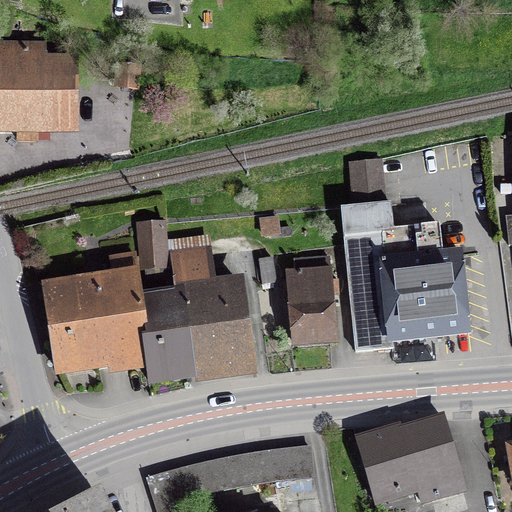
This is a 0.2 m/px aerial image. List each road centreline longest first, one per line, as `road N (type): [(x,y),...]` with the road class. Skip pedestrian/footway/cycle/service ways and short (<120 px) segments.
road 1 (primary): [(511,386),(215,416),(54,470)]
road 2 (residential): [(54,470),(0,269)]
